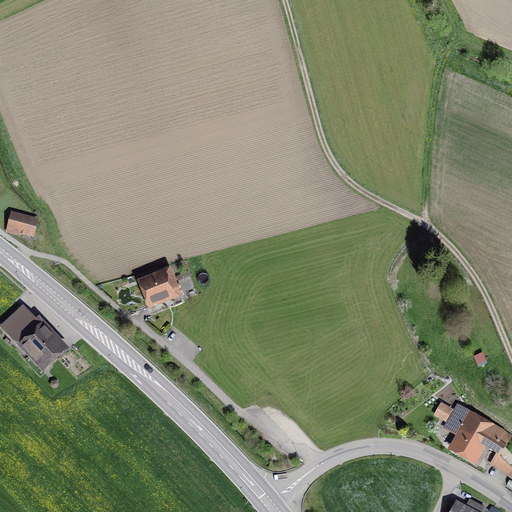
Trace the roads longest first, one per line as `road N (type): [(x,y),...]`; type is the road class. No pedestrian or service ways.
road 1 (track): [(284,0),(322,151),(359,194),(420,222),(448,247),(478,285),(511,358)]
road 2 (secondary): [(0,248),(124,355),(266,500)]
road 3 (residential): [(131,318),(240,411),(321,462)]
road 4 (track): [(428,230),(438,75),(453,41)]
road 5 (residential): [(321,462),(358,447),(400,445),(456,468)]
